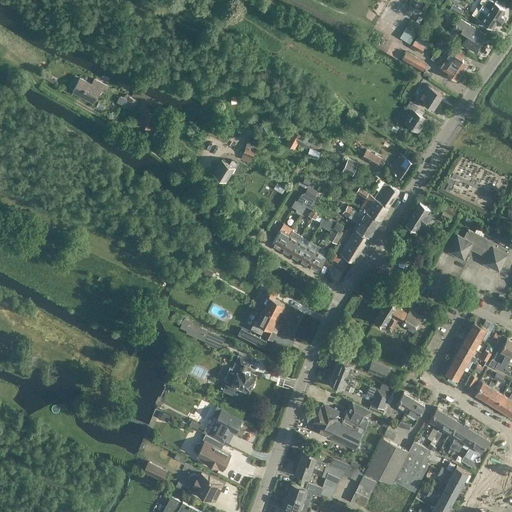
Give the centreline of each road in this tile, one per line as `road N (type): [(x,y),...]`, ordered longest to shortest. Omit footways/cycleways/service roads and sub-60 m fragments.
road 1 (secondary): [(254,511),(320,334),(368,252)]
road 2 (secondary): [(368,252),(511,37)]
road 3 (track): [(343,293),(245,232),(180,167)]
road 4 (residential): [(511,454),(500,424),(429,372),(466,305)]
